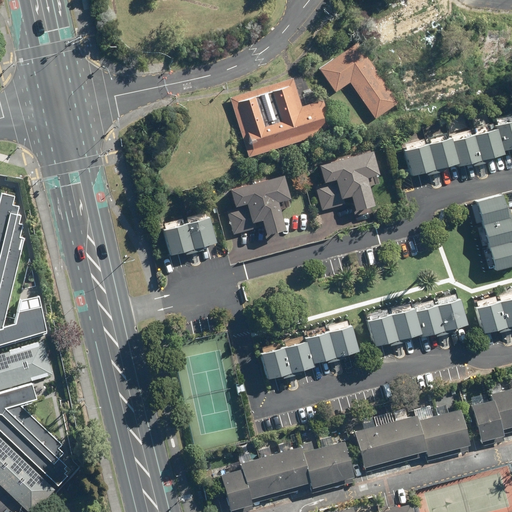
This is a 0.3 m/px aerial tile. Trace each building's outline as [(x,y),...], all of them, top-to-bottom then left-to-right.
[(406,0),(410,7),(369,25),(380,50),(446,21),(437,3),(436,0),(406,0)] [(334,91),(348,82),(374,119),(397,103),(355,43),(334,57),(318,69),(334,91)] [(395,67),(399,84),(406,110),(477,92),(470,65),(433,75),(430,63),(425,65),(423,60),(395,67)] [(229,98),(238,126),(247,157),(333,130),(323,99),(299,107),(290,79),(229,98)] [(444,125),(447,133),(400,146),(408,176),(454,163),(455,167),(501,154),(500,150),(511,146),(511,114),(471,126),(467,111),(437,119),(439,126),(444,125)] [(375,175),(373,169),(368,151),(316,166),(320,182),(312,184),(319,211),(350,202),(352,211),(372,206),(364,178),(375,175)] [(227,190),(232,208),(224,210),(231,237),(261,229),(263,236),(281,231),(274,204),(287,200),(284,188),(280,175),(227,190)] [(0,198),(0,346),(47,332),(39,296),(21,300),(15,323),(3,327),(6,316),(26,238),(21,237),(24,223),(20,223),(21,215),(18,214),(20,206),(14,205),(15,196),(1,192),(0,198)] [(475,223),(478,222),(486,248),(480,249),(486,268),(491,266),(492,270),(511,264),(511,246),(497,193),(473,200),(468,201),(475,223)] [(159,230),(166,256),(214,243),(207,217),(159,230)] [(478,330),(511,321),(511,289),(470,300),(478,330)] [(370,344),(416,332),(417,336),(463,323),(456,298),(410,310),(409,307),(363,319),(370,344)] [(301,336),(302,339),(255,351),(262,378),(308,367),(307,360),(354,348),(348,324),(301,336)] [(0,481),(22,503),(46,480),(0,437),(0,389),(52,375),(42,341),(0,353),(0,481)] [(0,393),(0,430),(58,486),(68,476),(65,474),(68,471),(64,468),(67,466),(58,458),(64,453),(59,449),(63,445),(58,440),(22,406),(21,404),(37,399),(32,385),(0,393)] [(511,386),(487,393),(489,398),(466,405),(477,441),(492,436),(494,442),(500,440),(499,434),(497,428),(511,424),(511,386)] [(433,405),(435,413),(413,419),(411,414),(349,431),(352,443),(348,444),(352,457),(356,456),(359,466),(421,449),(423,455),(457,446),(458,451),(466,449),(454,408),(447,410),(445,402),(433,405)] [(318,439),(319,445),(297,451),(295,445),(235,461),(237,467),(215,473),(223,503),(225,510),(249,504),(247,497),(305,481),(307,488),(348,477),(345,467),(338,440),(332,442),(330,436),(318,439)] [(416,511),(415,508),(409,510),(407,503),(378,511),(416,511)]
